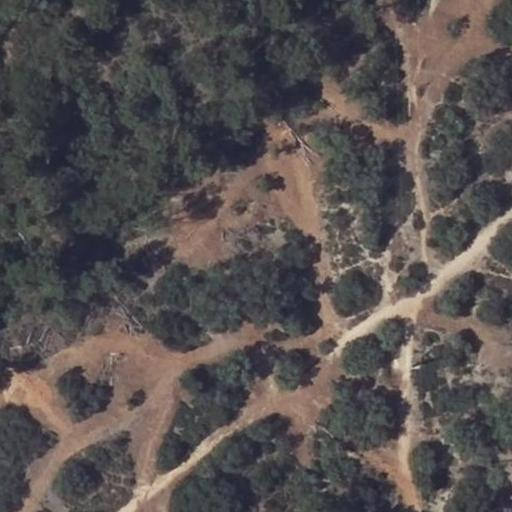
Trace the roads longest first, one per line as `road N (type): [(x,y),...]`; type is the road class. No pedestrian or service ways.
road 1 (track): [(132,511),(511,226)]
road 2 (track): [(434,0),(420,115),(439,280)]
